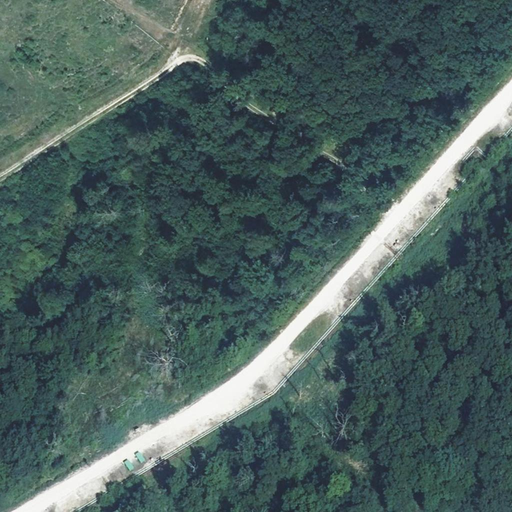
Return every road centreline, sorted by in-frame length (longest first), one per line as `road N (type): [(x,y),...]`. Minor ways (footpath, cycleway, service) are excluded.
road 1 (track): [(25,511),(242,382),(511,91)]
road 2 (track): [(404,207),(173,61),(0,180)]
